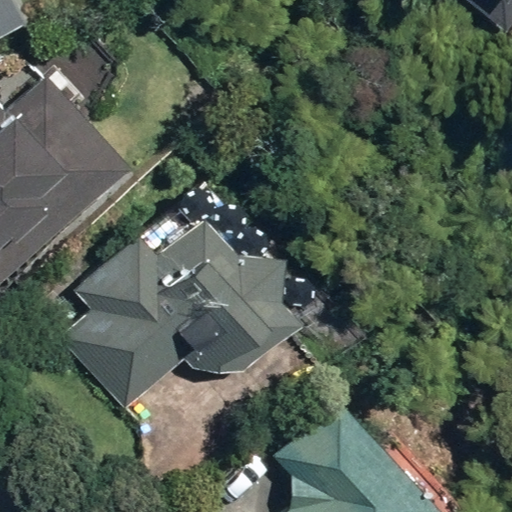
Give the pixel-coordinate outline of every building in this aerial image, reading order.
[(0,0),(0,31),(18,20),(5,0),(0,0)] [(511,0),(458,0),(501,35),(511,21),(511,0)] [(0,277),(118,163),(28,70),(0,96),(0,277)] [(80,304),(46,335),(114,411),(181,352),(212,386),(287,320),(258,288),(259,250),(190,172),(63,285),(80,304)] [(409,511),(421,501),(318,394),(256,452),(277,475),(277,507),(271,511),(409,511)] [(0,467),(20,447),(0,427),(0,467)]
